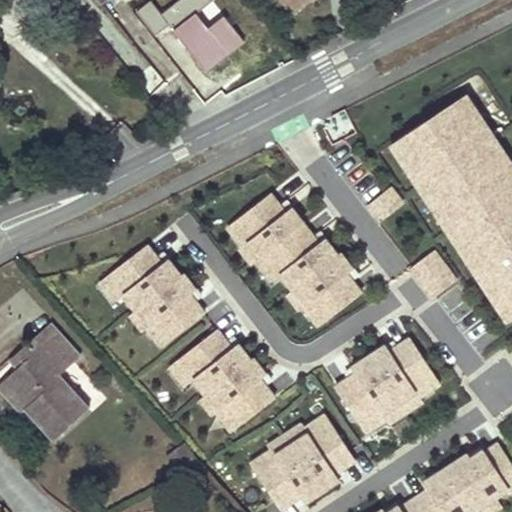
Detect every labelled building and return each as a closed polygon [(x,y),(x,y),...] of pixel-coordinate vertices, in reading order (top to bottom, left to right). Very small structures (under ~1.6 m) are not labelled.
[(212,3),(209,0),(181,0),(160,17),(150,4),(137,14),(156,37),(170,26),(206,70),(242,41),(222,17),(208,28),(197,14),(212,3)] [(286,0),(296,11),(309,0),(286,0)] [(460,87),(423,113),(427,118),(459,96),(511,174),(511,156),(505,147),(502,149),(474,108),(477,106),(465,88),(462,90),(460,87)] [(392,134),(510,309),(511,308),(511,174),(459,96),(427,118),(423,113),(392,134)] [(505,313),(510,309),(392,134),(387,138),(388,140),(385,142),(398,160),(400,158),(429,199),(426,201),(440,223),(443,221),(448,228),(445,230),(460,252),(463,250),(487,286),(485,288),(499,310),(502,308),(505,313)] [(398,197),(385,182),(365,198),(378,214),(398,197)] [(258,253),(259,255),(302,221),(288,203),(282,208),(276,201),(267,189),(224,223),(240,243),(245,239),(258,254),(258,253)] [(276,201),(282,208),(288,203),(302,221),(303,219),(284,195),(276,201)] [(311,232),(302,221),(259,255),(274,273),(279,269),(292,284),(335,250),(322,234),(316,238),(311,232)] [(311,232),(316,238),(322,234),(335,250),(336,248),(318,226),(311,232)] [(258,254),(245,239),(240,243),(237,245),(250,260),(254,257),(258,254)] [(123,293),(135,308),(178,273),(165,257),(159,262),(154,255),(144,243),(102,277),(118,297),(123,293)] [(336,248),(335,250),(292,284),(292,285),(295,283),(307,297),(301,302),(317,321),(360,287),(350,275),(345,268),(350,264),(337,248),(336,248)] [(162,249),(154,255),(159,262),(165,257),(178,273),(180,271),(162,249)] [(435,252),(414,269),(435,295),(456,278),(435,252)] [(259,255),(258,253),(258,254),(254,257),(269,277),(274,273),(259,255)] [(350,264),(345,268),(350,275),(357,269),(352,262),(350,264)] [(180,271),(178,273),(135,308),(136,309),(139,306),(150,321),(145,325),(161,345),(203,310),(194,298),(188,292),(194,287),(181,271),(180,271)] [(113,300),(118,297),(102,277),(98,281),(113,300)] [(286,290),(297,305),(301,302),(307,297),(295,283),(292,285),(286,290)] [(194,287),(188,292),(194,298),(201,292),(196,286),(194,287)] [(136,309),(129,314),(141,328),(145,325),(150,321),(139,306),(136,309)] [(194,375),(207,391),(250,356),(237,340),(231,345),(225,338),(216,326),(174,360),(189,379),(194,375)] [(48,327),(25,345),(35,356),(13,374),(9,378),(32,406),(25,412),(52,443),(86,413),(57,379),(80,358),(48,327)] [(385,338),(368,350),(399,396),(416,385),(419,390),(440,376),(410,331),(397,340),(389,344),(385,338)] [(233,332),(225,338),(231,345),(237,340),(250,356),(252,354),(233,332)] [(389,344),(397,340),(392,334),(385,338),(389,344)] [(35,356),(25,345),(4,364),(13,374),(35,356)] [(348,373),(335,381),(366,426),(387,412),(383,407),(399,396),(368,350),(351,362),(355,368),(348,373)] [(252,354),(250,356),(207,391),(210,389),(222,403),(216,408),(232,427),(275,393),(265,381),(260,375),(265,370),(252,354)] [(185,383),(189,379),(174,360),(169,363),(185,383)] [(344,366),(348,373),(355,368),(351,362),(351,361),(344,366)] [(265,370),(260,375),(265,381),(272,375),(267,369),(265,370)] [(0,385),(0,389),(21,415),(25,412),(32,406),(9,378),(0,385)] [(416,385),(399,396),(406,405),(422,394),(419,390),(416,385)] [(201,397),(212,411),(216,408),(222,403),(210,389),(207,391),(201,397)] [(406,405),(399,396),(383,407),(387,412),(390,416),(406,405)] [(309,429),(293,440),(325,486),(341,473),(337,468),(357,454),(326,409),(305,423),(309,429)] [(286,430),(293,440),(309,429),(305,423),(302,419),(286,430)] [(277,451),(293,440),(286,430),(270,441),(273,446),(277,451)] [(454,456),(483,498),(499,487),(510,479),(511,482),(511,451),(500,434),(487,443),(486,441),(473,450),(470,445),(454,456)] [(453,455),(454,456),(470,445),(473,450),(486,441),(482,436),(453,455)] [(307,498),(325,486),(293,440),(277,451),(273,446),(252,460),(283,505),(296,496),(303,491),(307,498)] [(171,458),(185,472),(199,459),(186,444),(171,458)] [(416,491),(430,511),(462,511),(470,507),(483,498),(454,456),(437,467),(441,472),(428,481),(429,482),(416,491)] [(425,476),(428,481),(441,472),(437,467),(425,476)] [(490,509),(506,498),(499,487),(483,498),(490,509)] [(307,498),(303,491),(296,496),(301,502),(307,498)] [(372,511),(430,511),(416,491),(403,500),(402,499),(389,507),(386,503),(372,511)] [(371,511),(372,511),(386,503),(389,507),(402,499),(398,493),(371,511)]
